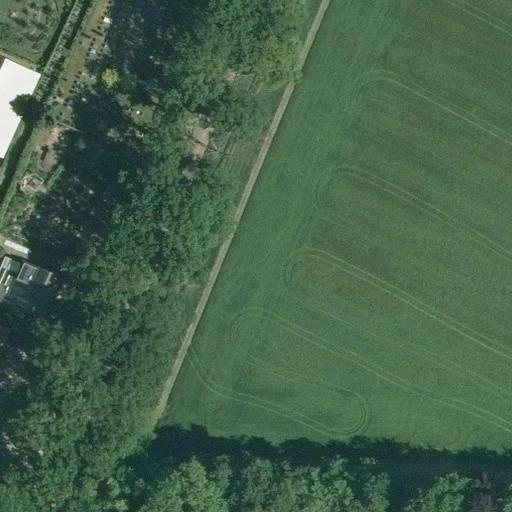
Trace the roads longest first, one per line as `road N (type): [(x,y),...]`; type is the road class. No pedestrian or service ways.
road 1 (secondary): [(63,511),(103,335),(248,0)]
road 2 (track): [(73,467),(456,511)]
